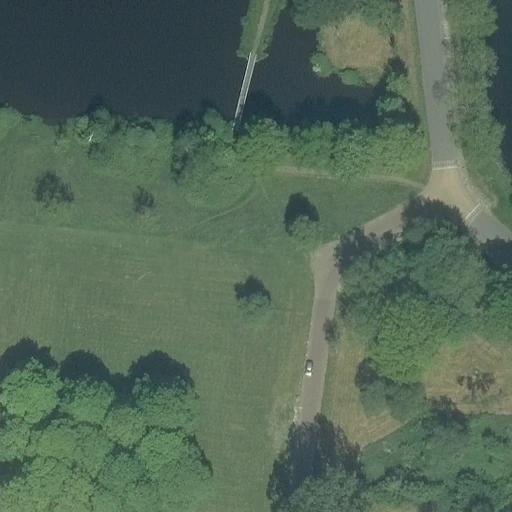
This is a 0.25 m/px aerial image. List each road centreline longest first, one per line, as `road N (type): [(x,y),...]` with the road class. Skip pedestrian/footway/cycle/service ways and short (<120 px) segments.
road 1 (unclassified): [(294,511),(331,261),(453,183)]
road 2 (unclassified): [(453,183),(431,0)]
